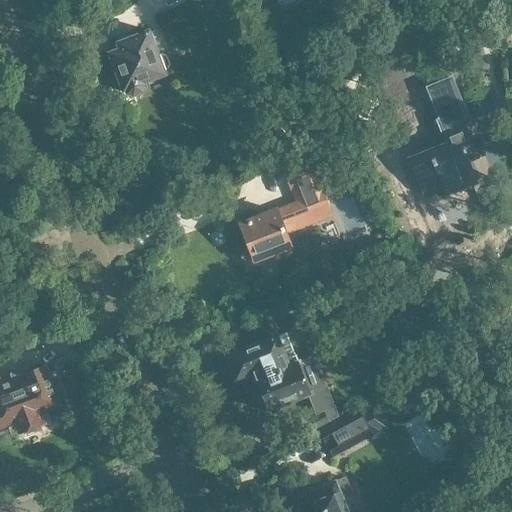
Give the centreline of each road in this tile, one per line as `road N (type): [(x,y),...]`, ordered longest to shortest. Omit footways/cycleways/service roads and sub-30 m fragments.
road 1 (residential): [(168,447),(0,0)]
road 2 (residential): [(12,511),(168,447)]
